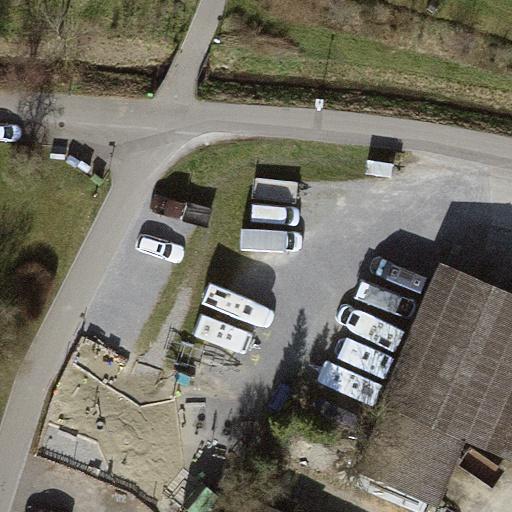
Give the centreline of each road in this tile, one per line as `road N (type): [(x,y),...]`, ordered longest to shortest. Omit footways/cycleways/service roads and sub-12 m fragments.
road 1 (residential): [(168,115),(30,390),(0,483)]
road 2 (track): [(168,115),(214,0)]
